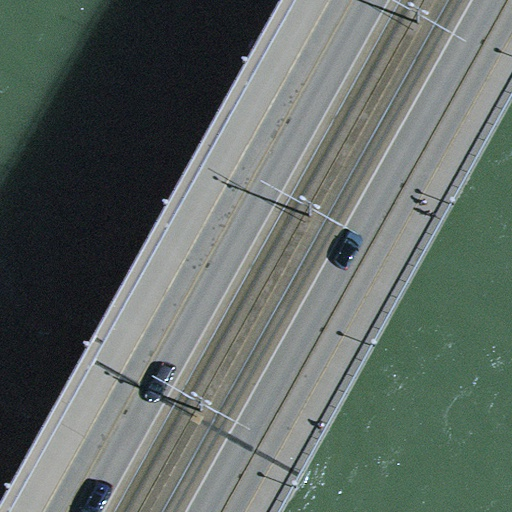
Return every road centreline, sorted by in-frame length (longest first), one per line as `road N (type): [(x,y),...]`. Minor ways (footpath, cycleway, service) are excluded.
road 1 (secondary): [(203,511),(489,0)]
road 2 (secondary): [(370,0),(84,511)]
